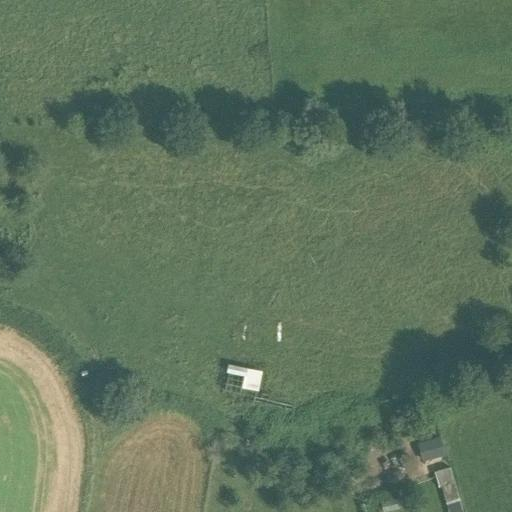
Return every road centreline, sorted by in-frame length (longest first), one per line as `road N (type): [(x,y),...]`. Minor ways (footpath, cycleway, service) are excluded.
road 1 (track): [(511,118),(0,117)]
road 2 (track): [(0,323),(62,354),(113,406),(105,511)]
